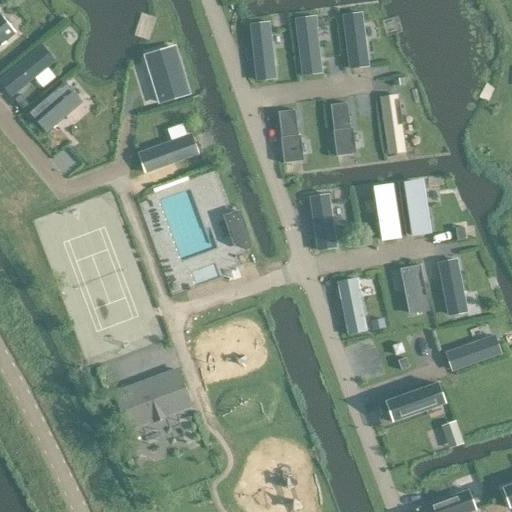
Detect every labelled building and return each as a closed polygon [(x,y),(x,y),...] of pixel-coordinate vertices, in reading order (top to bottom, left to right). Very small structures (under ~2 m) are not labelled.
[(352,16),(344,17),(350,69),(367,67),(361,23),(362,21),(362,15),(360,13),(353,14),(352,16)] [(0,14),(0,46),(6,42),(5,41),(15,33),(0,14)] [(305,20),(295,21),(302,75),(321,73),(315,28),(317,26),(316,18),(313,17),(306,18),(305,20)] [(258,26),(251,27),(257,81),(273,79),(268,34),(270,32),(269,25),(267,23),(260,23),(258,26)] [(39,49),(0,80),(0,83),(11,96),(51,63),(50,58),(44,51),(39,49)] [(156,58),(145,62),(149,72),(150,72),(159,103),(188,94),(176,54),(157,59),(156,58)] [(65,84),(30,113),(46,132),(81,103),(65,84)] [(27,104),(20,95),(14,100),(21,109),(27,104)] [(397,96),(380,98),(387,146),(403,144),(401,125),(402,125),(398,100),(397,100),(397,96)] [(347,103),(330,105),(332,118),(333,131),(336,153),(352,151),(349,131),(350,131),(347,103)] [(295,110),(278,112),(281,138),(280,138),(283,160),(299,158),(297,138),(298,138),(295,110)] [(168,144),(138,154),(145,173),(193,155),(194,150),(191,140),(187,137),(186,137),(168,144)] [(421,183),(404,186),(412,236),(430,233),(425,199),(423,199),(421,183)] [(392,187),(376,190),(378,206),(376,206),(382,240),(400,237),(392,187)] [(319,197),(310,198),(318,250),(335,248),(328,204),(330,202),(329,196),(327,195),(320,196),(319,197)] [(250,251),(251,248),(239,212),(225,217),(235,248),(245,253),(250,251)] [(463,227),(455,229),(457,241),(465,239),(463,227)] [(453,247),(436,251),(449,315),(457,313),(459,314),(465,313),(467,311),(465,305),(464,304),(453,247)] [(250,253),(238,257),(242,268),(254,264),(250,253)] [(419,268),(402,271),(410,314),(427,310),(419,268)] [(346,283),(338,284),(348,335),(366,332),(357,290),(359,288),(357,280),(355,279),(348,281),(346,283)] [(383,318),(370,321),(372,330),(385,328),(383,318)] [(486,340),(446,354),(450,364),(452,370),(499,353),(496,345),(497,343),(495,337),(493,336),(487,338),(486,340)] [(400,344),(393,347),(396,356),(403,353),(400,344)] [(405,358),(398,361),(401,370),(408,368),(405,358)] [(128,431),(191,408),(177,370),(113,393),(128,431)] [(438,384),(385,403),(392,423),(440,405),(445,404),(438,384)] [(449,448),(463,443),(456,421),(441,425),(449,448)] [(511,485),(502,489),(509,509),(511,507),(511,485)] [(415,510),(416,511),(471,511),(476,510),(468,490),(415,510)]
